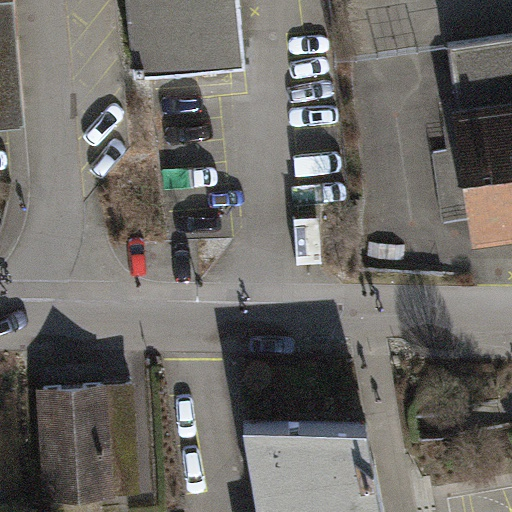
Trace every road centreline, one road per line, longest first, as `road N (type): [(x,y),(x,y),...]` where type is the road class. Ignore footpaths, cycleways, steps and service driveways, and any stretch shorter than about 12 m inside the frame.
road 1 (residential): [(64,321),(511,319)]
road 2 (residential): [(64,321),(40,0)]
